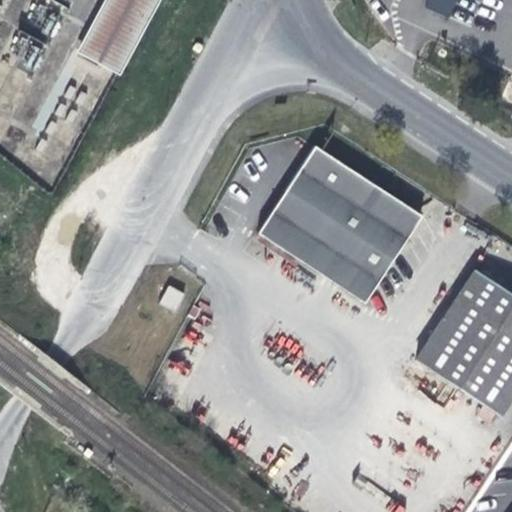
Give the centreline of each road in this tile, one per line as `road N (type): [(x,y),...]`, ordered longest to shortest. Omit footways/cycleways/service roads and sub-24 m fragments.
road 1 (tertiary): [(254,17),(58,354)]
road 2 (unclassified): [(511,185),(254,17)]
